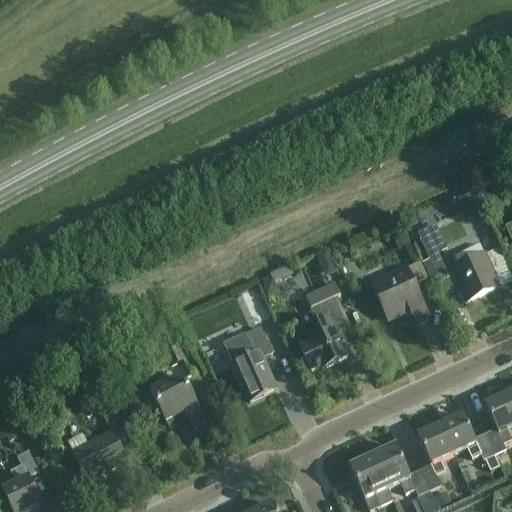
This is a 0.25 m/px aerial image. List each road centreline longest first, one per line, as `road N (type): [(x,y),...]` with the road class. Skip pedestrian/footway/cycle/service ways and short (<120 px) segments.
road 1 (secondary): [(0,191),(193,90),(396,0)]
road 2 (residential): [(288,452),(511,352)]
road 3 (residential): [(166,511),(288,452)]
